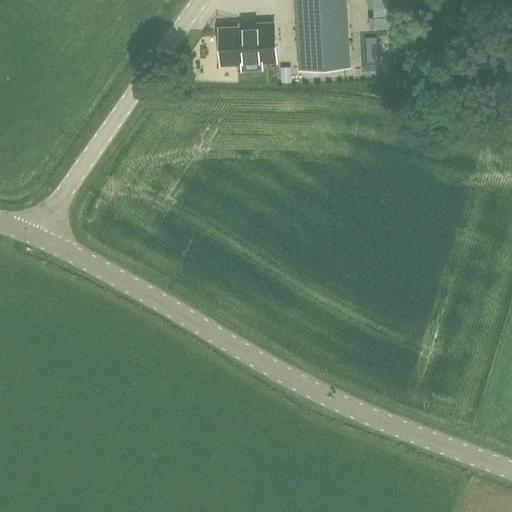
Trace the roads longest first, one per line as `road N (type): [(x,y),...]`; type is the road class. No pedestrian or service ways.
road 1 (tertiary): [(511,473),(302,393),(34,237)]
road 2 (unclassified): [(34,237),(196,0)]
